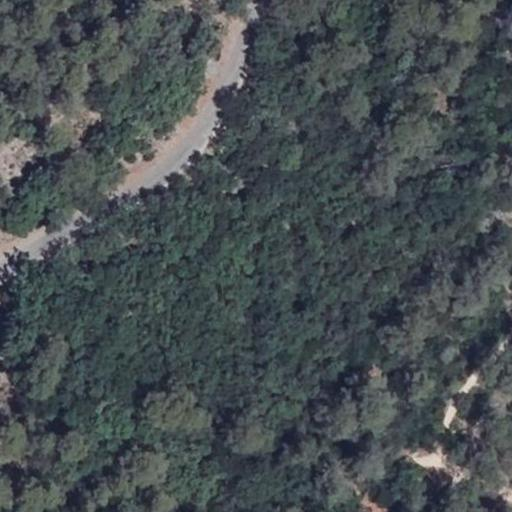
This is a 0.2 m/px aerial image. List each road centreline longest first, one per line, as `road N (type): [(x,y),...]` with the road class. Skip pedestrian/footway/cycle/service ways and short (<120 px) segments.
road 1 (unclassified): [(228,0),(0,271)]
road 2 (track): [(285,511),(318,481),(374,460),(446,466),(511,501)]
